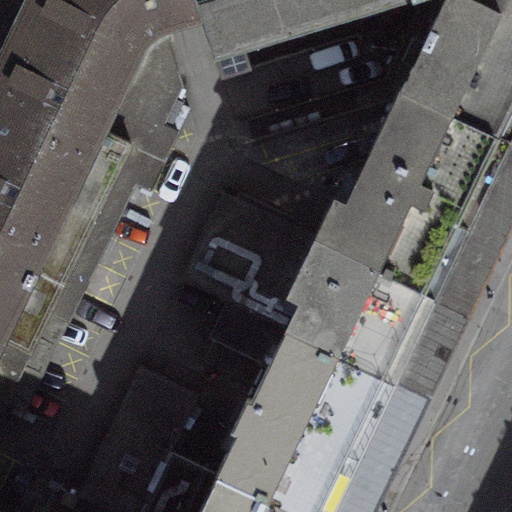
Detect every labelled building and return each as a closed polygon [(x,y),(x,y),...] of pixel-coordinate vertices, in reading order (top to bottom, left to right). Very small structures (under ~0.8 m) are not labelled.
[(162,123),(182,83),(164,23),(183,17),(201,11),(197,0),(32,0),(0,66),(0,408),(1,409),(50,310),(68,318),(136,181),(149,187),(177,131),(162,123)] [(215,56),(401,0),(197,0),(201,11),(215,56)] [(510,139),(511,134),(511,0),(422,0),(383,78),(402,87),(510,139)] [(444,276),(510,139),(402,87),(347,201),(335,195),(323,219),(314,237),(435,295),(444,276)] [(394,379),(435,295),(314,237),(223,192),(182,278),(227,299),(394,379)] [(297,511),(329,511),(394,379),(227,299),(208,337),(266,365),(252,396),(248,394),(230,424),(237,427),(215,472),(297,511)] [(139,366),(112,421),(169,450),(196,393),(139,366)] [(112,511),(140,511),(169,450),(112,421),(87,479),(78,496),(112,511)] [(196,511),(215,472),(169,450),(140,511),(196,511)] [(297,511),(215,472),(196,511),(297,511)] [(112,511),(78,496),(61,487),(49,511),(112,511)]
